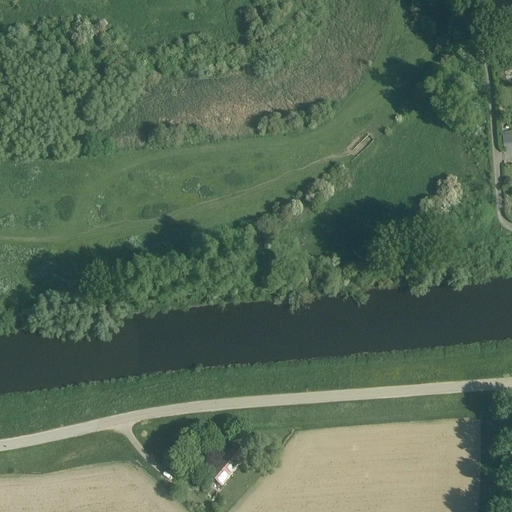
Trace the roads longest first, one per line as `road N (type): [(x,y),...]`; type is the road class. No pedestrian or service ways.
road 1 (unclassified): [(0,446),(164,411),(511,383)]
road 2 (unclassified): [(511,227),(500,212),(482,50),(447,0)]
